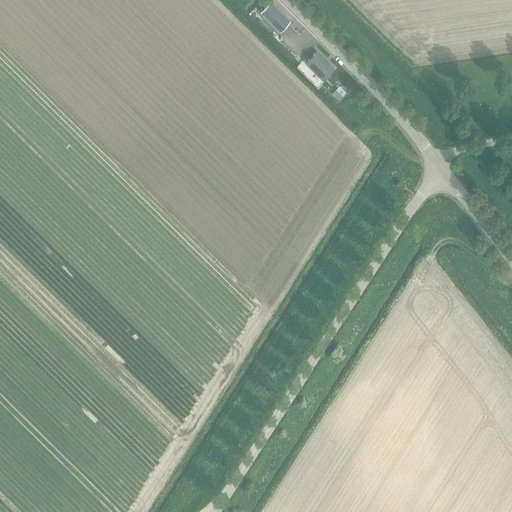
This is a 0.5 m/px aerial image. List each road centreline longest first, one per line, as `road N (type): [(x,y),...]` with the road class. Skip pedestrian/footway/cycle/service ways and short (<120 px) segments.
road 1 (unclassified): [(216,511),(439,167)]
road 2 (tertiary): [(439,167),(284,0)]
